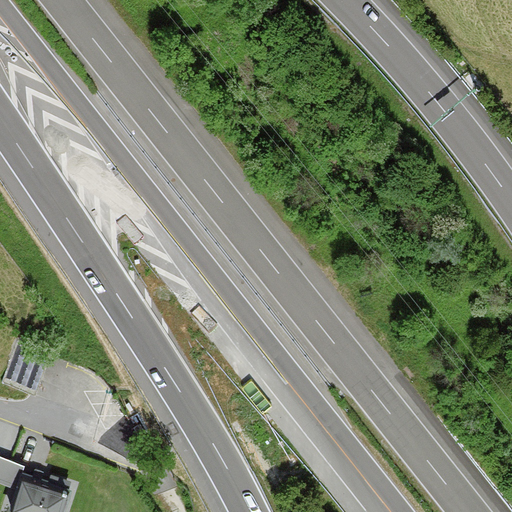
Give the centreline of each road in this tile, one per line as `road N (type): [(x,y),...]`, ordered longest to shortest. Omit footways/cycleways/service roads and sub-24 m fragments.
road 1 (motorway): [(469,511),(62,0)]
road 2 (motorway): [(0,2),(390,511)]
road 3 (motorway): [(0,118),(174,381),(250,511)]
road 4 (motorway): [(511,201),(438,103),(344,0)]
road 5 (residential): [(165,486),(142,461),(0,408)]
